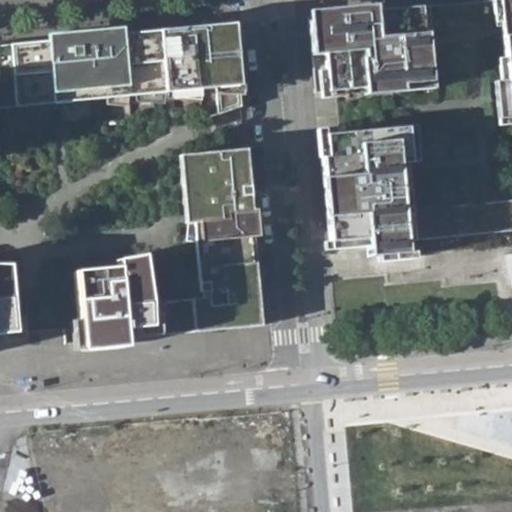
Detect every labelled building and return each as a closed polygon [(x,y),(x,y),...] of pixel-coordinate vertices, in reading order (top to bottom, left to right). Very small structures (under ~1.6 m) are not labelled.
[(337,114),(339,132),(318,134),(328,248),(366,244),(367,256),(405,253),(404,240),(511,230),(511,0),(473,0),(330,14),(317,15),(312,15),(308,16),(314,91),(335,90),(337,114)] [(232,23),(218,25),(219,34),(233,32),(232,23)] [(109,35),(0,45),(0,80),(12,80),(14,107),(52,103),(74,101),(104,99),(147,94),(163,93),(184,91),(214,88),(216,114),(240,106),(233,32),(219,34),(218,25),(189,28),(109,35)] [(184,91),(163,93),(163,99),(184,101),(184,91)] [(147,94),(104,99),(105,104),(126,106),(128,102),(149,104),(147,94)] [(74,101),(52,103),(52,109),(74,111),(74,101)] [(212,156),(187,162),(194,241),(199,293),(199,298),(149,303),(142,255),(115,260),(116,267),(73,271),(78,327),(80,342),(123,338),(261,326),(244,149),(212,156)] [(187,162),(212,156),(177,156),(184,221),(185,241),(194,241),(187,162)] [(0,334),(14,333),(8,265),(0,265),(0,334)] [(123,338),(80,342),(80,351),(124,347),(123,338)]
